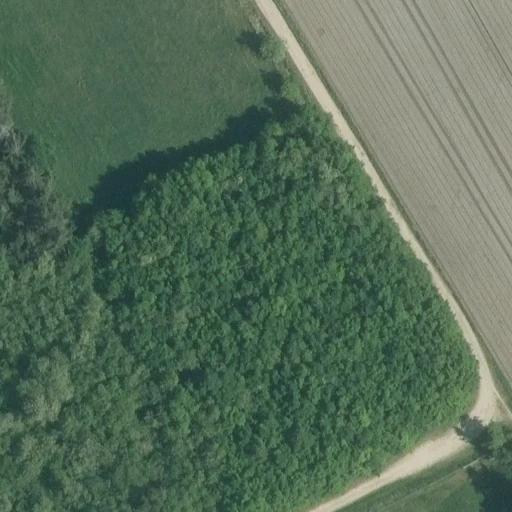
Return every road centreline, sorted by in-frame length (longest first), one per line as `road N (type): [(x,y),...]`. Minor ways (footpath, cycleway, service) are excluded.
road 1 (track): [(480,371),(262,0)]
road 2 (track): [(309,511),(451,437),(468,420),(480,371)]
